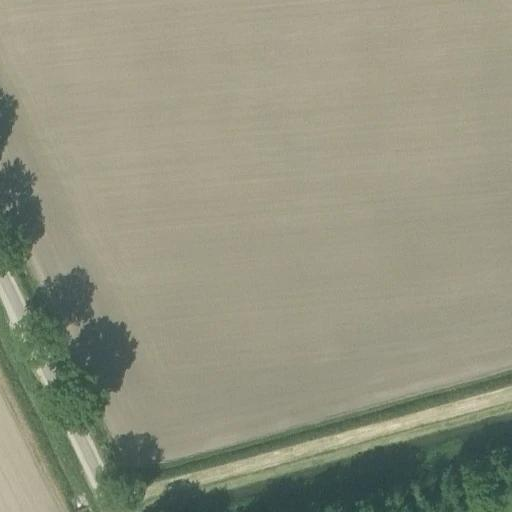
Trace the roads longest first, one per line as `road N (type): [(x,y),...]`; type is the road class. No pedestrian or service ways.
road 1 (track): [(112,508),(511,394)]
road 2 (unclassified): [(114,511),(0,273)]
